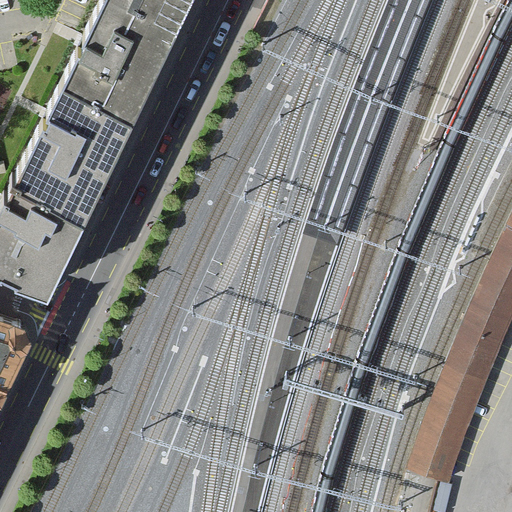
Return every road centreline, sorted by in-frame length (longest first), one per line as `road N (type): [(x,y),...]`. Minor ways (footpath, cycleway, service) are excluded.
road 1 (secondary): [(228,0),(74,315)]
road 2 (secondary): [(74,315),(0,464)]
